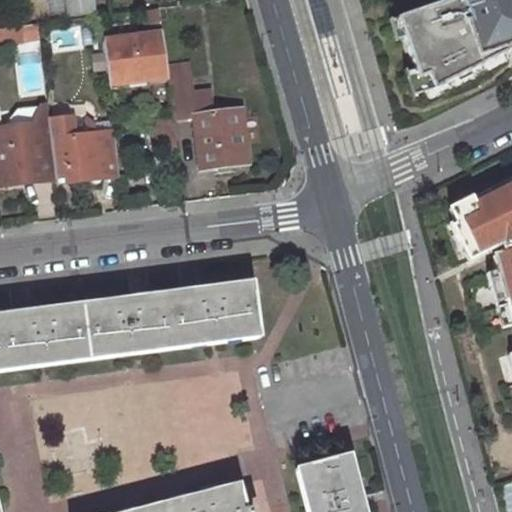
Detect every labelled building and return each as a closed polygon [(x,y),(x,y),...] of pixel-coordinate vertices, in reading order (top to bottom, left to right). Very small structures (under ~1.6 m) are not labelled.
[(63,0),(46,0),(49,24),(65,22),(63,0)] [(94,0),(65,0),(68,21),(96,18),(94,0)] [(508,48),(511,46),(511,0),(450,0),(396,22),(404,41),(414,68),(420,82),(429,79),(434,92),(435,93),(509,52),(508,48)] [(396,22),(390,24),(396,45),(404,41),(396,22)] [(25,42),(26,46),(35,46),(36,45),(34,28),(24,30),(25,42)] [(24,30),(0,32),(0,45),(25,42),(24,30)] [(162,40),(100,46),(105,90),(168,84),(166,65),(162,40)] [(246,167),(239,116),(211,120),(208,98),(192,101),(187,63),(166,65),(168,84),(169,89),(169,98),(167,99),(170,124),(170,127),(195,124),(201,173),(246,167)] [(420,82),(414,68),(404,72),(411,95),(434,92),(429,79),(420,82)] [(27,148),(30,183),(51,181),(44,124),(42,108),(35,109),(39,146),(27,148)] [(0,186),(30,183),(27,148),(39,146),(35,109),(14,111),(6,122),(7,129),(0,129),(0,186)] [(51,181),(51,187),(82,183),(86,186),(95,186),(100,181),(95,138),(90,139),(88,123),(70,125),(69,121),(60,122),(44,124),(51,181)] [(146,126),(148,155),(173,153),(170,127),(170,124),(146,126)] [(95,138),(100,181),(115,179),(110,137),(95,138)] [(511,177),(446,210),(453,225),(448,228),(458,247),(467,243),(473,256),(496,246),(499,255),(489,257),(493,272),(483,274),(485,284),(495,281),(508,327),(511,325),(511,177)] [(458,247),(464,261),(473,256),(467,243),(458,247)] [(495,281),(485,284),(498,329),(508,327),(495,281)] [(251,286),(0,317),(0,372),(257,341),(251,286)] [(364,511),(351,457),(296,470),(306,511),(364,511)] [(240,511),(235,488),(131,511),(240,511)]
